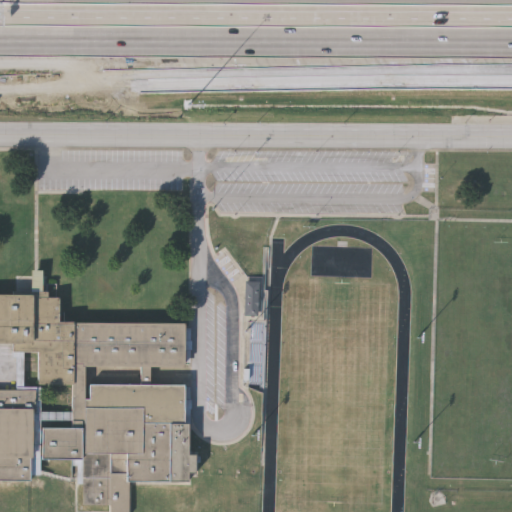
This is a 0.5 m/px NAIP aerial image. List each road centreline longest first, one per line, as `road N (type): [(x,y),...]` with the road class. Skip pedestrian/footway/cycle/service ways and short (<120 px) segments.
road 1 (secondary): [(0,89),(511,80)]
road 2 (tertiary): [(511,136),(0,139)]
road 3 (motorway): [(0,41),(511,43)]
road 4 (motorway): [(511,19),(0,18)]
